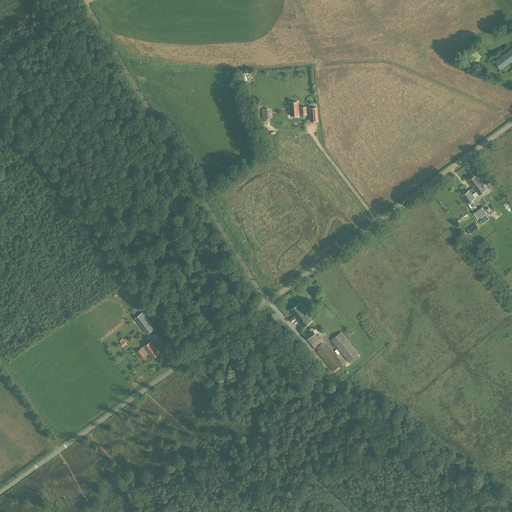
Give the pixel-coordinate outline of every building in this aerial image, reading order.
[(511,48),(494,62),(500,70),(511,61),(511,48)] [(290,102),(291,116),(299,115),(298,102),(290,102)] [(318,120),(317,107),(308,107),(310,121),(318,120)] [(480,182),(475,175),(469,180),(473,187),(473,188),(460,196),(466,204),(475,197),(471,192),(474,190),(478,195),(487,189),(481,182),(480,182)] [(487,213),(481,206),(472,212),(478,219),(487,213)] [(500,217),(495,210),(480,221),(482,224),(493,216),(498,219),(500,217)] [(471,227),(467,229),(471,234),(479,228),(474,221),(469,224),(471,227)] [(294,316),(296,319),(305,312),(304,310),(303,311),(298,304),(291,310),(295,316),(294,316)] [(305,312),(296,319),(302,327),(311,321),(305,312)] [(136,319),(147,335),(154,330),(143,314),(136,319)] [(304,334),(314,348),(324,340),(319,333),(316,335),(312,329),(304,334)] [(348,361),(349,361),(352,364),(360,357),(358,354),(358,353),(341,332),(331,340),(348,361)] [(159,353),(155,349),(156,348),(151,341),(144,346),(137,352),(142,358),(149,353),(152,358),(159,353)] [(314,349),(333,371),(339,366),(340,368),(343,365),(342,363),(324,341),(314,349)]
